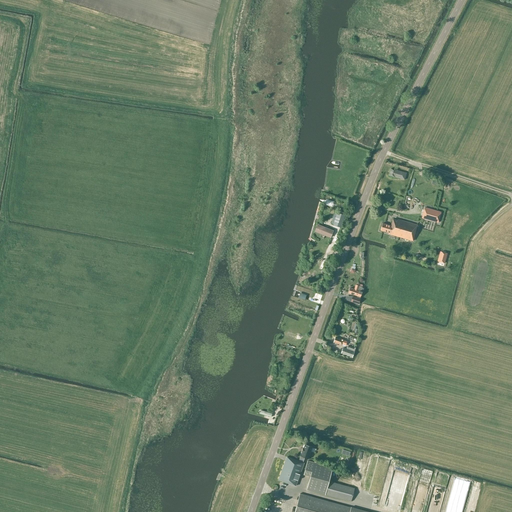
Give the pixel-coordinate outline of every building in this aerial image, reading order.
[(400,171),(390,169),(388,176),(395,178),(396,177),(405,180),(406,173),(411,174),(412,169),(401,166),(400,171)] [(424,208),(421,218),(438,223),(441,212),(424,208)] [(335,213),(331,223),(341,227),(345,212),(338,210),(337,213),(335,213)] [(418,225),(405,221),(398,219),(397,221),(392,219),(391,226),(382,223),(380,231),(388,233),(388,234),(413,241),(414,237),(416,230),(418,225)] [(315,231),(330,238),(333,231),(318,225),(315,231)] [(445,263),(447,253),(440,251),(437,261),(445,263)] [(356,284),(354,289),(350,288),(348,293),(357,296),(357,298),(353,296),(351,302),(359,304),(361,299),(360,298),(360,297),(363,288),(362,288),(363,285),(357,283),(357,285),(356,284)] [(347,342),(343,340),(335,337),(333,343),(345,347),(347,342)] [(354,351),(343,348),(341,354),(352,358),(354,351)] [(313,447),(305,444),(303,448),(303,447),(301,452),(300,456),(299,461),(287,457),(279,480),(296,486),(304,463),(303,463),(305,458),(308,459),(313,447)] [(332,467),(307,460),(303,475),(310,477),(306,490),(351,502),(354,488),(329,481),(332,467)] [(395,463),(386,501),(393,502),(402,465),(395,463)] [(416,468),(409,466),(398,509),(406,511),(416,468)] [(423,497),(430,471),(421,469),(411,511),(425,511),(429,498),(423,497)] [(454,479),(446,511),(453,511),(461,480),(454,479)] [(470,511),(476,484),(468,482),(461,511),(470,511)] [(366,511),(351,508),(299,494),(294,511),(366,511)]
